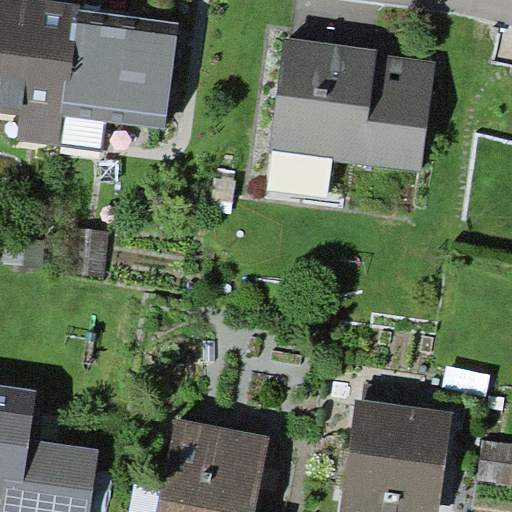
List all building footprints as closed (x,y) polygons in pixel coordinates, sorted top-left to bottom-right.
[(80,4),(47,0),(0,0),(0,111),(21,114),(17,138),(61,144),(65,117),(79,10),(80,4)] [(179,22),(79,10),(65,117),(166,130),(179,22)] [(423,67),(286,50),(274,146),(411,163),(423,67)] [(107,231),(71,228),(67,270),(103,273),(107,231)] [(46,240),(4,237),(2,262),(44,265),(46,240)] [(36,388),(0,382),(0,498),(2,499),(20,501),(23,478),(29,438),(36,388)] [(439,511),(453,412),(356,399),(341,511),(396,511),(399,511),(439,511)] [(254,511),(270,436),(176,417),(157,511),(254,511)] [(90,511),(100,448),(29,438),(23,478),(20,501),(2,499),(0,511),(90,511)] [(477,480),(511,484),(511,442),(482,439),(477,480)]
